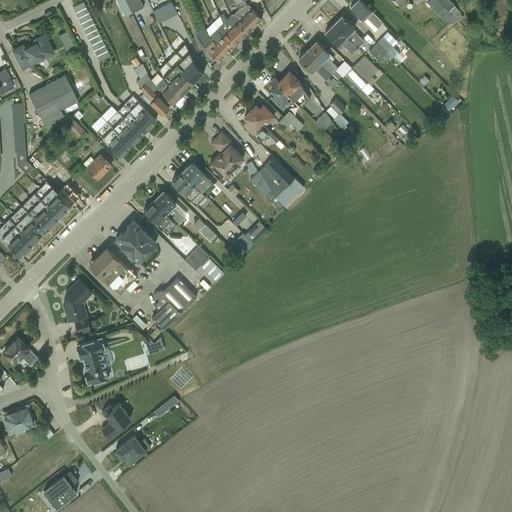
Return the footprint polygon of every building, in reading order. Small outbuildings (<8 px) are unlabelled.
[(27,0),(29,8),(37,7),(36,0),(27,0)] [(84,6),(109,62),(121,57),(97,0),(84,6)] [(151,0),(138,0),(149,27),(157,24),(151,10),(155,8),(151,0)] [(188,0),(184,0),(165,9),(176,34),(195,25),(190,13),(193,11),(188,0)] [(362,20),(371,11),(359,0),(354,0),(348,6),(362,20)] [(462,0),(439,0),(437,2),(461,28),(476,15),(462,0)] [(253,27),(261,19),(245,2),(237,10),(253,27)] [(246,34),(253,27),(237,10),(230,17),(246,34)] [(346,36),(354,28),(340,14),(332,23),(346,36)] [(246,34),(230,17),(223,24),(240,40),(246,34)] [(346,36),(332,23),(322,32),(336,46),(346,36)] [(233,47),(240,40),(223,24),(216,31),(233,47)] [(233,47),(216,31),(209,38),(226,55),(233,47)] [(395,65),(409,50),(405,46),(409,41),(398,31),(379,50),(395,65)] [(23,69),(53,54),(41,32),(12,47),(23,69)] [(218,62),(226,55),(209,38),(202,45),(218,62)] [(320,62),(329,54),(315,39),(306,48),(320,62)] [(320,62),(306,48),(296,57),(311,72),(320,62)] [(376,55),(358,71),(378,95),(385,88),(378,80),(389,70),(376,55)] [(141,59),(144,66),(150,63),(148,56),(141,59)] [(192,82),(203,72),(189,57),(178,67),(192,82)] [(157,60),(145,68),(150,76),(162,68),(157,60)] [(192,82),(178,67),(164,80),(179,95),(192,82)] [(0,92),(14,86),(6,68),(0,70),(0,92)] [(276,82),(291,98),(302,87),(290,69),(276,82)] [(65,75),(29,93),(41,119),(77,101),(65,75)] [(433,84),(439,81),(436,75),(430,79),(433,84)] [(171,103),(179,95),(164,80),(156,88),(171,103)] [(280,108),(291,98),(276,82),(269,88),(273,93),(270,97),(280,108)] [(93,105),(111,92),(108,88),(90,101),(93,105)] [(161,115),(168,107),(154,93),(147,100),(161,115)] [(465,93),(456,106),(463,111),(472,99),(465,93)] [(137,138),(155,120),(131,96),(113,114),(137,138)] [(325,120),(343,138),(364,119),(346,100),(325,120)] [(255,104),(249,109),(261,122),(263,120),(267,123),(274,116),(262,104),(258,107),(255,104)] [(84,115),(91,120),(95,113),(88,109),(84,115)] [(243,123),(255,135),(262,129),(258,125),(261,122),(249,109),(241,116),(245,120),(243,123)] [(302,136),(314,123),(300,110),(288,122),(302,136)] [(137,138),(113,114),(96,131),(120,155),(137,138)] [(412,125),(409,128),(402,120),(397,126),(414,144),(422,135),(412,125)] [(0,151),(0,158),(11,158),(10,122),(0,122),(0,151)] [(223,178),(243,157),(228,143),(231,140),(220,130),(209,141),(219,151),(207,163),(223,178)] [(96,179),(111,165),(99,153),(85,168),(96,179)] [(253,167),(286,201),(287,199),(296,208),(318,188),(306,175),(302,178),(283,157),(270,169),(261,159),(253,167)] [(189,161),(179,172),(204,195),(214,184),(189,161)] [(42,174),(41,175),(70,205),(79,196),(66,182),(72,179),(56,163),(51,167),(50,166),(42,174)] [(170,181),(195,204),(204,195),(179,172),(170,181)] [(46,181),(0,227),(0,235),(20,256),(41,234),(40,232),(42,231),(48,225),(49,226),(70,205),(46,181)] [(238,190),(243,193),(247,186),(243,183),(238,190)] [(162,190),(152,200),(176,224),(186,213),(162,190)] [(142,211),(166,234),(176,224),(152,200),(142,211)] [(237,203),(232,206),(238,216),(242,213),(237,203)] [(251,226),(261,215),(254,209),(244,220),(251,226)] [(203,224),(221,241),(228,233),(211,216),(203,224)] [(257,233),(237,219),(228,231),(243,242),(239,247),(252,256),(274,223),(270,220),(269,221),(260,216),(257,221),(258,222),(255,226),(260,229),(257,233)] [(138,261),(156,243),(133,220),(115,238),(138,261)] [(118,293),(135,276),(105,246),(88,263),(118,293)] [(167,257),(161,266),(167,270),(173,262),(167,257)] [(163,317),(175,329),(209,294),(187,273),(166,296),(170,300),(165,305),(170,310),(163,317)] [(200,275),(196,279),(205,287),(209,283),(200,275)] [(216,290),(221,285),(214,278),(209,282),(216,290)] [(145,279),(136,287),(141,292),(149,283),(145,279)] [(90,292),(80,280),(61,296),(66,320),(73,319),(75,327),(88,323),(83,302),(90,292)] [(147,314),(143,319),(155,327),(159,322),(147,314)] [(110,318),(102,320),(103,326),(112,325),(110,318)] [(167,327),(160,334),(165,339),(172,332),(167,327)] [(73,341),(86,384),(108,377),(100,352),(106,350),(100,333),(73,341)] [(23,370),(36,356),(16,336),(3,350),(23,370)] [(163,353),(175,347),(170,337),(158,342),(163,353)] [(162,425),(191,401),(185,394),(156,417),(162,425)] [(8,433),(35,424),(28,405),(2,414),(8,433)] [(135,434),(115,449),(122,459),(126,456),(130,462),(150,447),(144,438),(140,441),(135,434)] [(9,467),(3,470),(0,463),(0,485),(22,475),(18,467),(10,471),(9,467)] [(64,475),(43,491),(56,507),(77,492),(64,475)]
